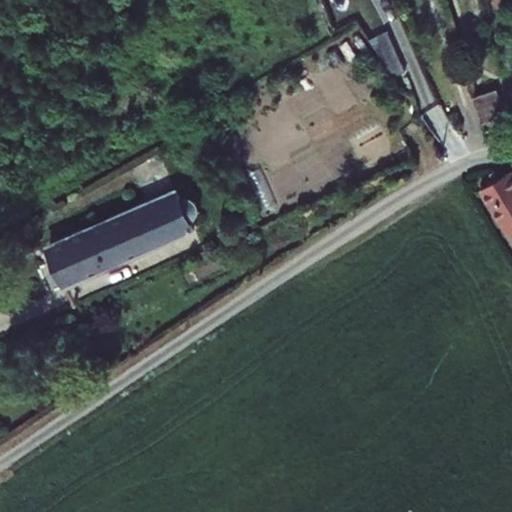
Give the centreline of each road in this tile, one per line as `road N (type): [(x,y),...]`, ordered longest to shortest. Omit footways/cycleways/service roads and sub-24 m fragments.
road 1 (unclassified): [(0,463),(417,189),(482,160),(511,156)]
road 2 (unknown): [(459,168),(383,0)]
